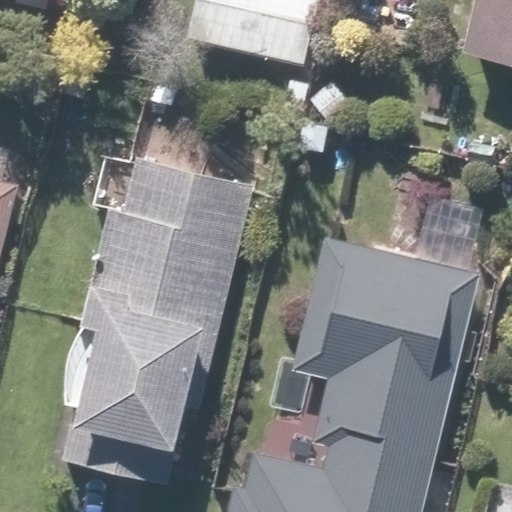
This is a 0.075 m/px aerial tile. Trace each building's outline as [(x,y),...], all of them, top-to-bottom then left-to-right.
[(190,0),(182,35),(303,66),(319,0),(190,0)] [(511,63),(511,0),(471,0),(460,51),(511,63)] [(0,239),(13,186),(0,183),(0,178),(9,144),(0,141),(0,239)] [(180,491),(252,186),(126,156),(54,461),(180,491)] [(236,447),(220,511),(419,511),(478,271),(325,235),(272,456),(236,447)]
